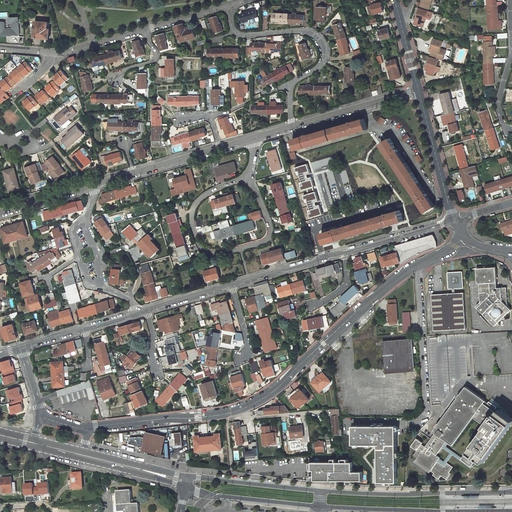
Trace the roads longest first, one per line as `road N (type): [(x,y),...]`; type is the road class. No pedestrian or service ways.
road 1 (residential): [(228,412),(285,381),(418,264)]
road 2 (residential): [(249,173),(194,202),(196,238),(215,251),(263,241),(271,227),(255,187)]
road 3 (residential): [(231,4),(233,26),(247,35),(308,31),(324,43),(325,61),(298,80),(292,97),(297,128)]
road 4 (tertiary): [(319,507),(511,511)]
road 5 (tertiary): [(511,493),(320,491)]
road 6 (residential): [(418,264),(429,409),(415,427)]
road 7 (residential): [(87,429),(228,412)]
road 8 (tertiary): [(185,486),(319,507)]
road 9 (tertiary): [(320,491),(187,477)]
road 10 (unclassified): [(418,91),(452,220)]
road 11 (unknown): [(362,108),(448,203)]
road 12 (residential): [(418,91),(297,128)]
